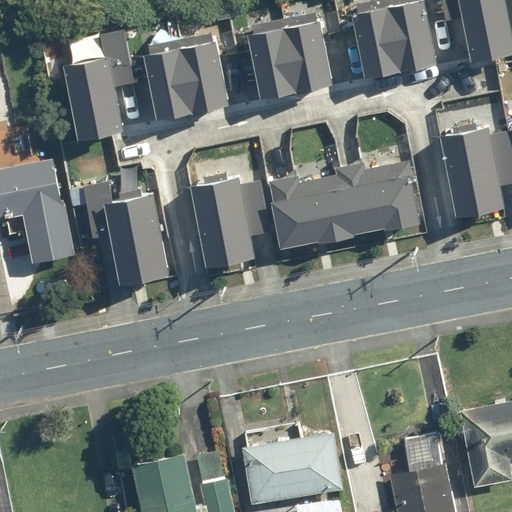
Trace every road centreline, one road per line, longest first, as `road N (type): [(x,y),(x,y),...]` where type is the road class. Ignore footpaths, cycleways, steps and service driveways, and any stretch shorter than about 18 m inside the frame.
road 1 (residential): [(168,134),(416,86)]
road 2 (residential): [(458,284),(212,334)]
road 3 (residential): [(212,334),(0,375)]
road 4 (residential): [(212,334),(168,134)]
road 5 (residential): [(416,86),(458,284)]
